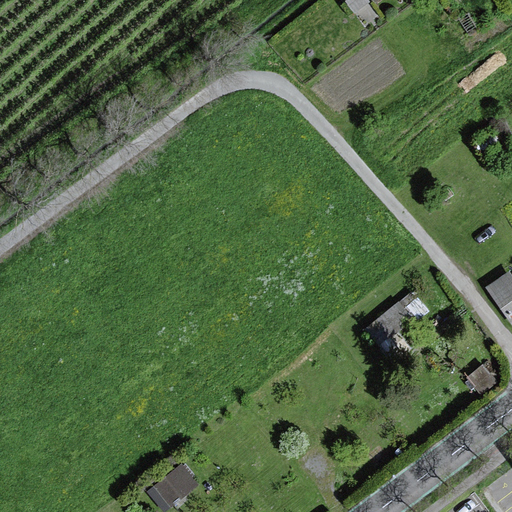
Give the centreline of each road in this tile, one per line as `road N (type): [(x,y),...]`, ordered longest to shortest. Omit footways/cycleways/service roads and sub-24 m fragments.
road 1 (unclassified): [(0,248),(216,89),(259,81),(303,104),(511,346)]
road 2 (secondary): [(379,511),(511,412)]
